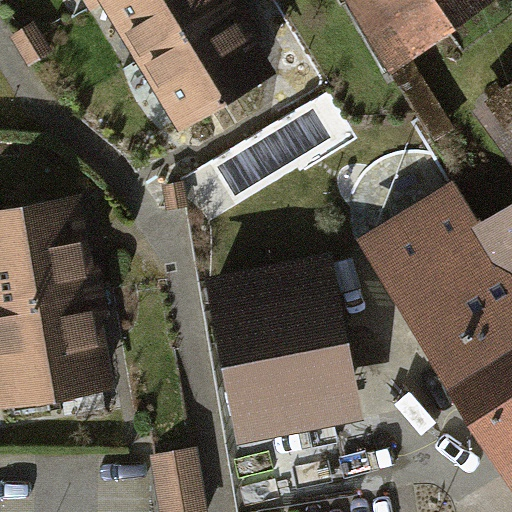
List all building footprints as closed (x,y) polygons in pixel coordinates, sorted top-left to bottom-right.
[(86,0),(91,8),(105,0),(115,0),(183,118),(277,64),(239,0),(86,0)] [(480,0),(361,0),(398,54),(480,0)] [(511,85),(485,106),(511,143),(511,85)] [(89,184),(0,196),(0,389),(115,374),(89,184)] [(451,186),(374,234),(511,448),(511,205),(477,227),(451,186)] [(336,241),(221,263),(251,426),(366,405),(336,241)] [(210,511),(199,442),(154,449),(164,511),(210,511)]
